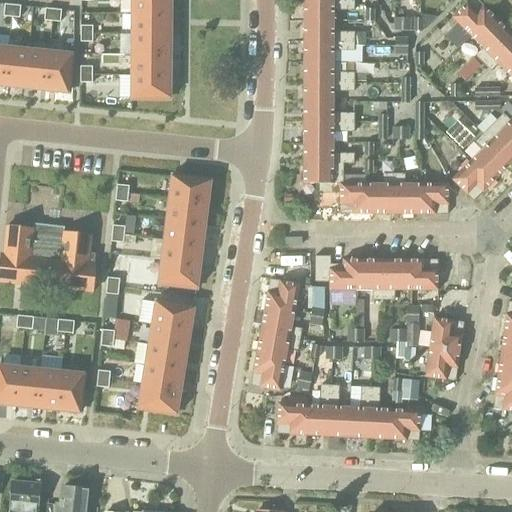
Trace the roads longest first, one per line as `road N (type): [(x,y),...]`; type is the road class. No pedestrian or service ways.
road 1 (residential): [(258,156),(0,129)]
road 2 (residential): [(462,487),(488,232)]
road 3 (residential): [(207,472),(462,487)]
road 4 (residential): [(247,235),(488,232)]
road 5 (residential): [(207,472),(247,235)]
road 6 (residential): [(207,472),(0,446)]
road 7 (residential): [(258,156),(264,0)]
